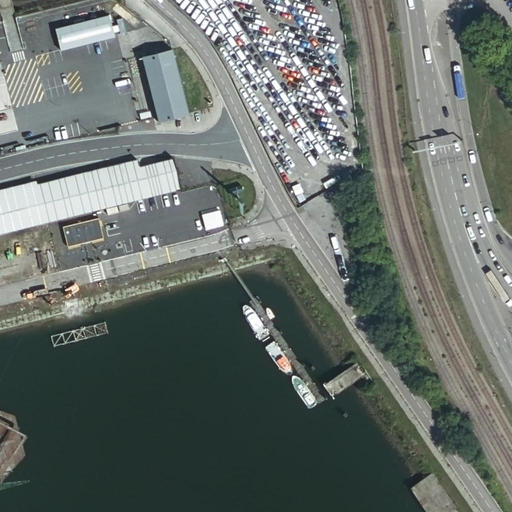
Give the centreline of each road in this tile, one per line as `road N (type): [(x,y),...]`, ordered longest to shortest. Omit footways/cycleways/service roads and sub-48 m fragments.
road 1 (unclassified): [(289,216),(489,511)]
road 2 (unclassified): [(0,297),(255,232),(289,216)]
road 3 (secondary): [(501,245),(467,131),(452,0)]
road 4 (unclassified): [(247,142),(124,144),(0,170)]
road 5 (primary): [(414,0),(463,224)]
road 6 (unclassified): [(247,142),(198,39),(155,0)]
road 7 (primary): [(463,224),(466,257),(511,361)]
